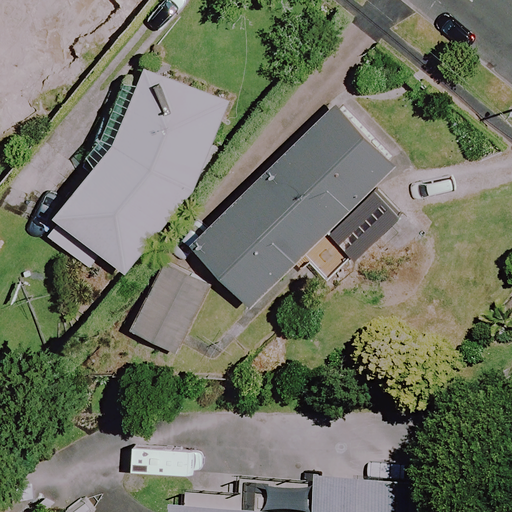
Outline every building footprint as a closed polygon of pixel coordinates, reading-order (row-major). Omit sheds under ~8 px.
[(118,0),(0,0),(0,115),(83,66),(70,43),(125,10),(118,0)] [(123,271),(185,198),(221,100),(144,71),(117,145),(57,215),(123,271)] [(391,168),(330,105),(189,242),(250,305),(325,232),(353,260),(397,217),(369,189),(391,168)] [(206,287),(164,264),(129,331),(171,353),(206,287)] [(413,511),(415,486),(322,479),(319,511),(207,511),(192,511),(413,511)]
